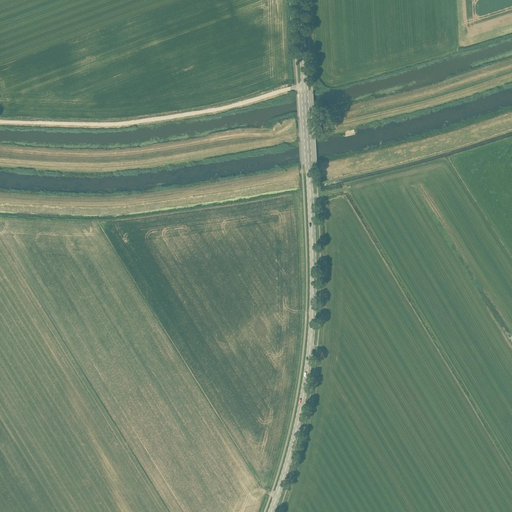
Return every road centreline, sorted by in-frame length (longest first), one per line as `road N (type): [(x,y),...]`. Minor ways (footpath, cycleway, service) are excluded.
road 1 (track): [(0,199),(122,204),(416,148),(511,118)]
road 2 (secondary): [(270,511),(298,421),(312,324),(300,0)]
road 3 (track): [(306,127),(253,142),(120,158),(0,153)]
road 4 (track): [(304,83),(157,119),(0,121)]
road 5 (track): [(306,127),(320,131),(511,66)]
